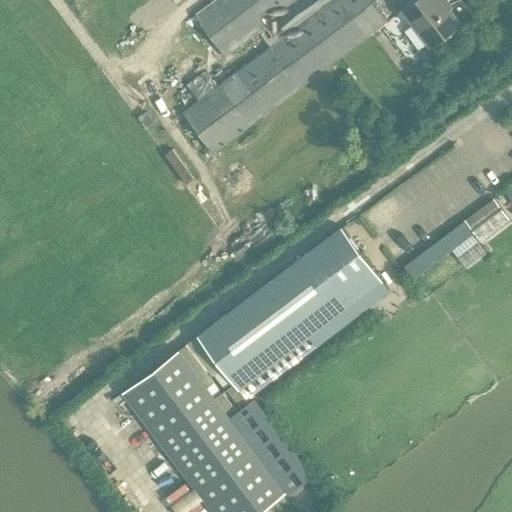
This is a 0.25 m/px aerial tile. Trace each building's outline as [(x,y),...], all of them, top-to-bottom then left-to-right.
[(199,100),(183,112),(214,152),(248,126),(305,83),(326,67),(387,21),(370,0),(332,0),(288,35),(271,47),(270,46),(218,86),(206,70),(188,85),(199,100)] [(257,30),(274,17),(297,0),(217,0),(195,17),(226,56),(258,31),(257,30)] [(297,0),(274,17),(288,35),(332,0),(297,0)] [(429,46),(460,23),(451,10),(464,1),(463,0),(415,0),(402,10),(429,46)] [(480,241),(509,219),(494,199),(465,220),(480,241)] [(342,226),(258,289),(198,335),(234,383),(378,274),(342,226)] [(259,511),(286,492),(178,349),(122,392),(212,511),(259,511)]
